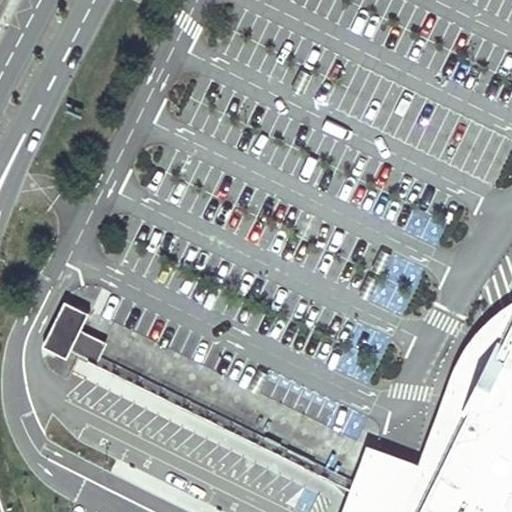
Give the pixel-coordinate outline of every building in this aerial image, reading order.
[(412,230),(433,241),(440,228),(419,217),(412,230)] [(379,303),(405,313),(413,292),(387,282),(379,303)] [(88,311),(64,299),(41,344),(66,356),(70,348),(80,328),(88,311)] [(458,363),(421,464),(404,511),(511,511),(511,303),(510,305),(502,311),(493,317),(481,330),(472,340),(465,350),(458,363)] [(106,341),(80,328),(70,348),(96,361),(106,341)] [(404,511),(421,464),(399,456),(369,445),(355,483),(344,511),(404,511)]
